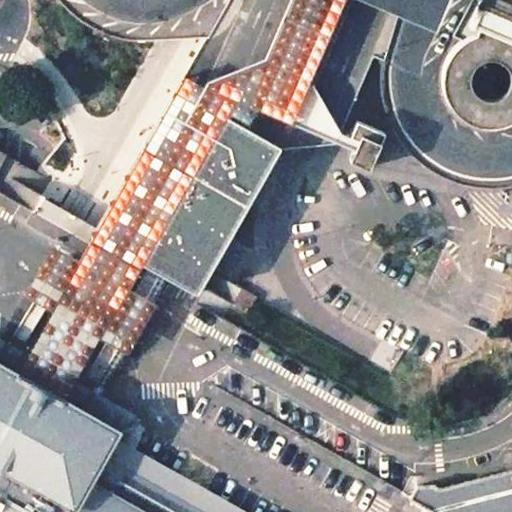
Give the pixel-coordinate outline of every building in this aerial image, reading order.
[(217,0),(88,233),(85,233),(0,383),(0,503),(137,260),(134,259),(203,139),(250,93),(306,0),(217,0)] [(177,73),(182,75),(175,87),(248,125),(266,136),(279,144),(290,144),(323,141),(335,143),(372,55),(381,59),(400,0),(228,0),(208,36),(197,36),(177,73)] [(511,0),(476,0),(467,21),(486,30),(480,30),(474,32),(467,35),(461,39),(454,44),(449,51),(445,58),(442,66),(441,76),(442,86),(443,92),(447,101),(452,108),(459,115),(466,120),(475,123),(485,125),(494,125),(502,124),(511,120),(511,119),(511,0)] [(175,87),(172,92),(93,231),(145,260),(190,284),(197,289),(279,144),(248,125),(175,87)] [(0,369),(1,370),(16,378),(23,365),(29,353),(0,337),(0,369)] [(0,511),(202,511),(124,468),(100,454),(112,433),(60,403),(52,399),(16,378),(0,369),(0,511)] [(112,433),(100,454),(124,468),(134,449),(139,441),(141,435),(141,428),(140,422),(136,414),(129,410),(115,402),(97,392),(87,386),(74,379),(60,403),(112,433)] [(248,511),(134,449),(124,468),(202,511),(248,511)] [(511,511),(511,468),(440,488),(435,487),(435,485),(416,486),(411,495),(410,498),(432,509),(430,511),(511,511)]
